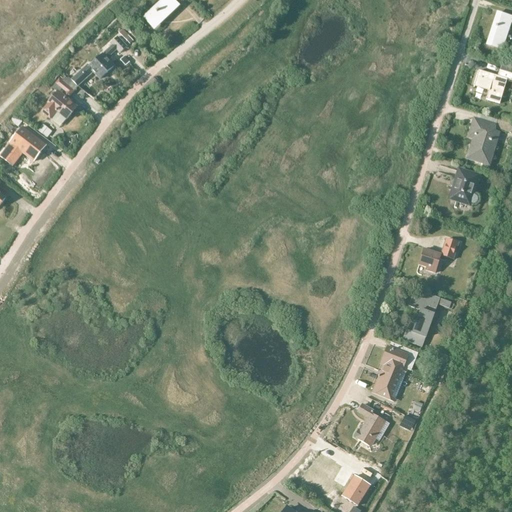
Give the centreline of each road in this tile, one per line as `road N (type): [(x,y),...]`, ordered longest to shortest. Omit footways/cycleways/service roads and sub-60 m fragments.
road 1 (residential): [(240,511),(293,467),(350,384),(478,0)]
road 2 (residential): [(0,275),(142,80),(241,0)]
